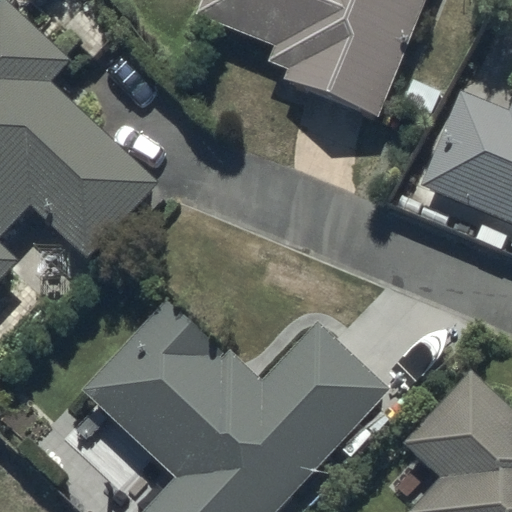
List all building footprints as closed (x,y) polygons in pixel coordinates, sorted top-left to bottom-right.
[(0,280),(18,261),(0,244),(0,240),(30,208),(85,260),(158,183),(51,83),(70,63),(3,0),(0,4),(0,280)] [(424,0),(205,0),(199,15),(274,46),(268,59),(292,69),(288,79),(377,116),(424,0)] [(460,94),(424,184),(511,223),(511,111),(511,113),(460,94)] [(166,302),(83,388),(179,479),(147,511),(276,511),(389,395),(316,325),(256,386),(166,302)] [(511,511),(511,412),(472,377),(407,449),(439,478),(407,511),(511,511)]
